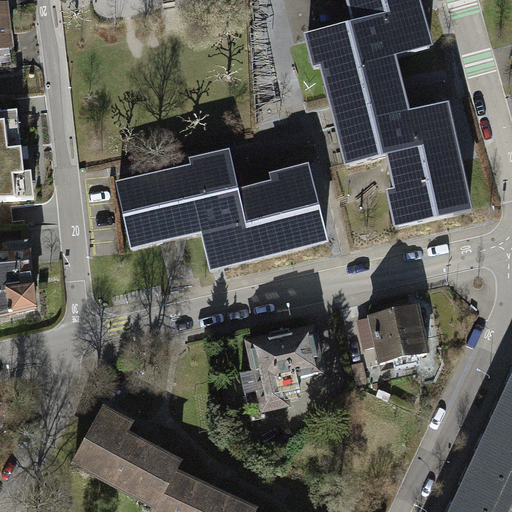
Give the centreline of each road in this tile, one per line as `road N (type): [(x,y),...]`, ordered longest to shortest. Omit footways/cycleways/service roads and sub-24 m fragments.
road 1 (residential): [(511,242),(79,338)]
road 2 (residential): [(45,0),(79,338)]
road 3 (residential): [(511,251),(508,300),(408,511)]
road 4 (residential): [(459,0),(511,197)]
road 5 (residential): [(0,506),(45,425),(79,338)]
